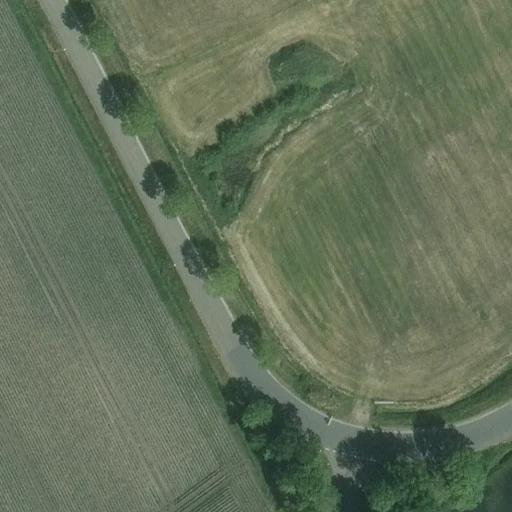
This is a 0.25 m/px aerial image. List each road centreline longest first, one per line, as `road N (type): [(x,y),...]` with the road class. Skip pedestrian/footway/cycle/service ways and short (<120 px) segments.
road 1 (unclassified): [(352,442),(283,407),(240,350),(58,0)]
road 2 (unclassified): [(352,442),(418,444),(495,425),(511,413)]
